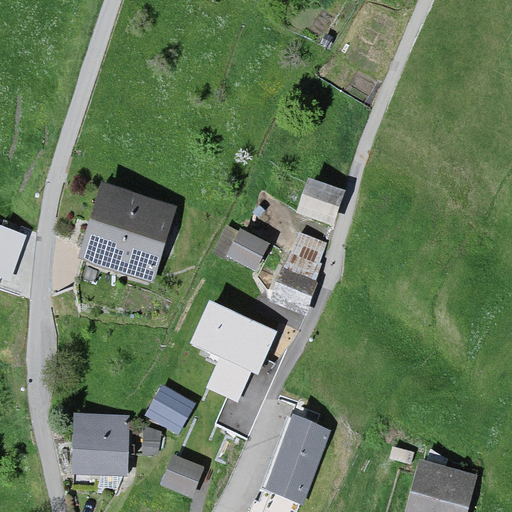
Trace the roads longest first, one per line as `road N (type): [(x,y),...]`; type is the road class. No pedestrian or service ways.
road 1 (residential): [(222,511),(316,309),(359,159),(423,0)]
road 2 (residential): [(58,511),(36,377),(43,240),(51,188),(113,0)]
